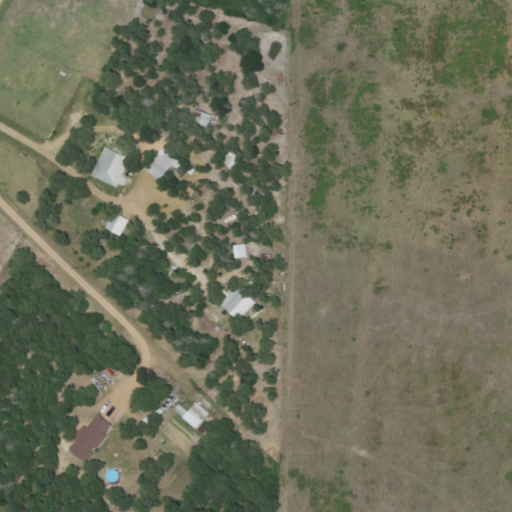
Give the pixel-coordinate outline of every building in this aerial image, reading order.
[(119,189),(132,159),(107,148),(94,177),(119,189)] [(149,171),(165,184),(182,162),(166,149),(149,171)] [(124,238),(133,222),(118,213),(109,230),(124,238)] [(237,247),(238,259),(250,259),(250,246),(237,247)] [(260,304),(241,286),(223,305),(242,323),(260,304)] [(190,413),(182,406),(176,412),(199,431),(212,415),(198,403),(190,413)] [(115,425),(96,413),(72,453),(90,465),(115,425)]
